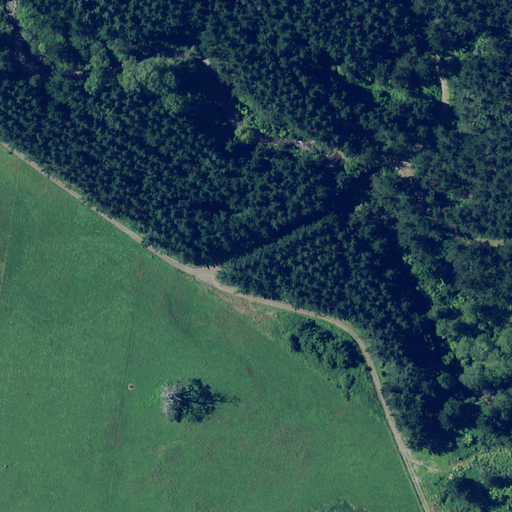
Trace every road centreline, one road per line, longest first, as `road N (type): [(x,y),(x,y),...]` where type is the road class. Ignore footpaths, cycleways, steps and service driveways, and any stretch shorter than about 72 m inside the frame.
road 1 (track): [(216,274),(363,348),(428,511)]
road 2 (track): [(396,174),(434,232),(466,243),(511,237)]
